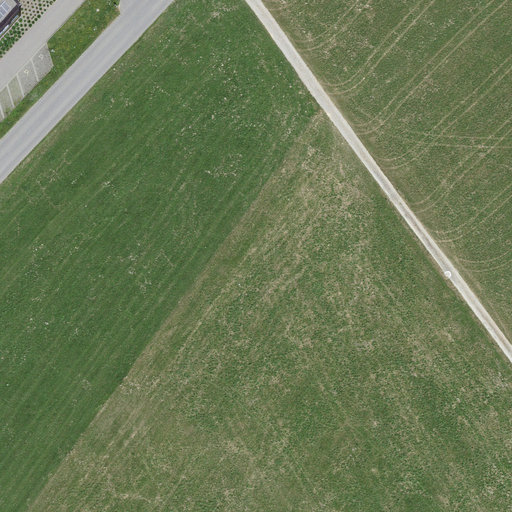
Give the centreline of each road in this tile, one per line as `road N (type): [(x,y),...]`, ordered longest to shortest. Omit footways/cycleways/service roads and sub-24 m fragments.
road 1 (track): [(253,0),(511,357)]
road 2 (tertiary): [(155,0),(0,163)]
